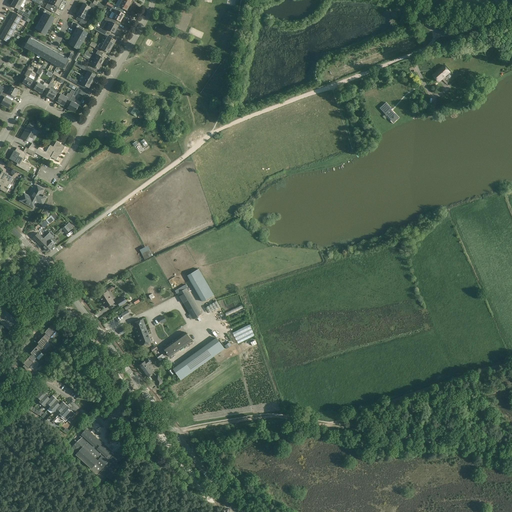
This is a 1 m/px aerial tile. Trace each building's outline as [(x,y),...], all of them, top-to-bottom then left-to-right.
[(20,6),(22,3),(17,0),(13,0),(11,5),(18,9),(19,9),(22,11),(24,8),(20,6)] [(49,0),(47,4),(45,8),(55,13),(59,7),(58,6),(60,3),(61,4),(63,2),(59,0),(49,0)] [(93,3),(96,5),(103,9),(105,6),(94,0),(93,3)] [(118,0),(115,6),(119,8),(120,6),(126,10),(131,3),(129,2),(129,0),(118,0)] [(96,5),(93,3),(91,2),(89,6),(83,3),(80,9),(87,13),(88,10),(92,12),(96,5)] [(108,2),(105,6),(110,9),(109,10),(115,13),(113,17),(120,21),(124,14),(118,11),(119,8),(115,6),(113,4),(108,2)] [(44,12),(41,17),(51,23),(54,17),(50,15),(51,13),(40,7),(39,9),(44,12)] [(85,16),(87,13),(80,9),(77,15),(82,18),(80,22),(85,24),(89,18),(85,16)] [(14,13),(10,19),(18,24),(22,17),(14,13)] [(113,19),(106,16),(104,20),(110,23),(107,29),(114,32),(115,29),(117,30),(120,24),(113,19)] [(51,23),(41,17),(38,23),(48,28),(51,23)] [(18,24),(10,19),(7,25),(15,30),(18,24)] [(73,32),(84,38),(87,33),(82,30),(83,28),(72,22),(71,24),(76,27),(73,32)] [(48,28),(38,23),(35,28),(45,34),(48,28)] [(3,31),(11,36),(15,30),(7,25),(3,31)] [(106,31),(95,25),(93,29),(104,35),(106,31)] [(11,36),(3,31),(0,36),(0,37),(8,42),(11,36)] [(81,44),(84,38),(73,32),(70,38),(81,44)] [(104,42),(112,46),(115,40),(104,34),(103,37),(106,39),(104,42)] [(65,45),(69,39),(64,35),(60,42),(65,45)] [(24,46),(30,49),(36,39),(30,36),(24,46)] [(81,44),(70,38),(67,43),(77,49),(81,44)] [(36,53),(42,42),(36,39),(30,49),(36,53)] [(42,42),(36,53),(41,56),(47,46),(42,42)] [(112,46),(104,42),(103,45),(99,43),(98,46),(108,52),(112,46)] [(47,59),(53,49),(47,46),(41,56),(47,59)] [(53,62),(59,52),(53,49),(47,59),(53,62)] [(90,57),(102,64),(105,58),(101,56),(103,53),(98,50),(96,54),(97,54),(95,57),(87,52),(85,55),(90,58),(90,57)] [(59,52),(53,62),(58,66),(64,55),(59,52)] [(64,55),(58,66),(64,69),(73,53),(71,52),(68,57),(64,55)] [(88,67),(93,70),(95,67),(99,69),(102,64),(90,57),(90,58),(87,62),(90,64),(88,67)] [(81,64),(80,67),(79,67),(87,72),(84,77),(93,82),(94,79),(94,78),(95,75),(92,73),(93,70),(88,67),(86,66),(81,64)] [(450,72),(445,66),(433,77),(439,82),(450,72)] [(32,71),(28,69),(25,75),(26,76),(23,82),(30,86),(34,80),(28,77),(32,71)] [(84,77),(82,76),(81,76),(81,77),(80,77),(80,78),(80,79),(80,80),(78,81),(74,78),(72,82),(81,87),(82,87),(87,90),(90,84),(91,85),(91,84),(93,82),(84,77)] [(46,90),(49,85),(44,82),(43,85),(38,82),(34,89),(42,93),(44,89),(46,90)] [(49,85),(46,90),(49,92),(46,96),(53,99),(57,92),(52,90),(55,85),(52,83),(50,82),(49,85)] [(0,90),(13,99),(14,99),(16,94),(18,90),(11,86),(8,91),(3,89),(4,87),(0,85),(0,90)] [(77,88),(75,91),(84,96),(86,93),(77,88)] [(0,93),(0,101),(2,102),(1,103),(8,108),(12,101),(13,99),(1,92),(0,93)] [(67,106),(72,96),(69,94),(67,98),(61,94),(57,102),(63,105),(64,104),(67,106)] [(69,106),(68,108),(75,112),(79,105),(74,103),(74,102),(76,98),(72,96),(68,104),(69,105),(69,106)] [(394,113),(390,108),(390,107),(386,103),(380,108),(385,115),(386,114),(390,119),(391,120),(393,118),(393,119),(395,118),(394,117),(396,115),(394,113)] [(37,131),(28,126),(22,137),(31,142),(37,131)] [(37,149),(36,153),(49,160),(51,157),(56,160),(60,152),(61,153),(65,147),(56,142),(53,147),(51,146),(52,146),(50,145),(46,152),(38,148),(37,149)] [(34,156),(36,153),(28,149),(26,147),(23,151),(16,148),(14,153),(13,152),(9,159),(17,163),(16,165),(27,172),(30,166),(21,161),(26,153),(27,152),(34,156)] [(2,171),(0,174),(0,184),(1,185),(0,187),(0,188),(6,192),(8,189),(9,188),(8,188),(10,188),(11,185),(11,184),(13,179),(11,178),(12,177),(2,171)] [(43,189),(37,185),(30,197),(24,193),(20,200),(33,207),(37,201),(42,204),(46,197),(41,194),(43,189)] [(52,209),(45,206),(41,213),(48,217),(52,209)] [(51,215),(46,220),(48,222),(49,224),(54,219),(58,216),(55,212),(51,215)] [(38,233),(33,238),(42,247),(47,242),(43,239),(38,233)] [(51,238),(52,238),(50,239),(47,242),(42,247),(46,251),(49,248),(50,249),(55,244),(54,243),(56,241),(52,237),(51,238)] [(153,255),(150,249),(142,254),(145,259),(153,255)] [(190,280),(203,302),(214,295),(198,269),(187,275),(190,280)] [(185,285),(175,291),(176,294),(177,293),(193,319),(202,314),(186,288),(187,288),(185,285)] [(114,302),(107,292),(99,296),(105,307),(114,302)] [(127,302),(124,297),(117,302),(120,307),(127,302)] [(220,307),(216,301),(206,308),(209,313),(220,307)] [(8,307),(4,304),(0,308),(0,322),(10,331),(8,333),(12,336),(22,325),(5,310),(8,307)] [(151,342),(143,319),(133,323),(141,346),(151,342)] [(44,336),(48,339),(50,337),(50,338),(55,332),(54,331),(56,329),(52,325),(50,327),(45,333),(46,334),(44,336)] [(191,341),(185,332),(163,348),(169,357),(191,341)] [(12,340),(6,335),(3,338),(8,343),(12,340)] [(39,344),(38,346),(41,349),(42,349),(48,342),(50,340),(48,339),(44,336),(43,337),(38,343),(39,344)] [(224,349),(216,338),(197,351),(205,362),(224,349)] [(41,349),(37,346),(36,348),(36,347),(31,353),(32,354),(30,356),(34,360),(36,358),(41,353),(40,351),(41,349)] [(205,362),(197,351),(173,369),(181,380),(205,362)] [(34,360),(30,356),(29,358),(23,363),(25,364),(23,366),(27,370),(29,368),(34,363),(33,361),(34,360)] [(151,363),(148,358),(138,365),(147,377),(153,372),(148,365),(151,363)] [(158,375),(153,379),(159,386),(164,382),(158,375)] [(39,402),(47,393),(42,389),(39,393),(37,391),(32,396),(35,398),(39,402)] [(47,393),(39,402),(43,406),(50,399),(48,397),(49,395),(47,393)] [(48,407),(49,408),(57,399),(52,395),(50,399),(43,406),(46,408),(48,407)] [(59,401),(57,399),(49,408),(54,412),(57,409),(56,408),(60,405),(58,403),(59,401)] [(57,409),(54,411),(58,415),(59,414),(60,412),(61,412),(67,405),(63,401),(60,405),(56,408),(57,409)] [(61,412),(60,412),(59,414),(63,418),(63,419),(65,421),(70,416),(67,414),(70,411),(68,409),(69,407),(67,405),(61,412)] [(111,451),(86,429),(81,434),(83,436),(79,440),(79,439),(77,441),(75,440),(73,444),(73,445),(71,448),(77,453),(75,454),(91,468),(90,469),(96,475),(96,474),(98,475),(96,477),(102,482),(107,476),(110,479),(115,473),(114,472),(119,466),(116,464),(121,458),(115,453),(114,455),(111,452),(111,451)]
